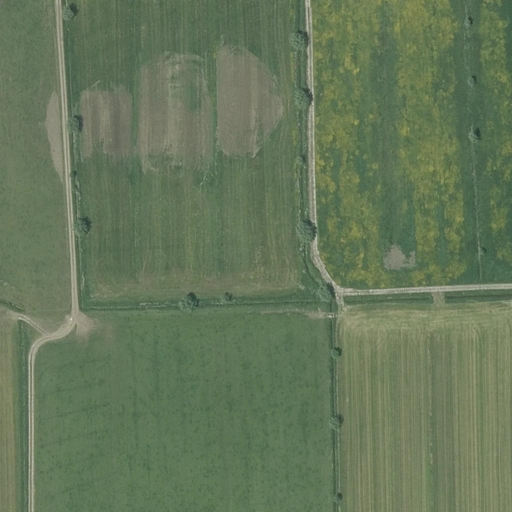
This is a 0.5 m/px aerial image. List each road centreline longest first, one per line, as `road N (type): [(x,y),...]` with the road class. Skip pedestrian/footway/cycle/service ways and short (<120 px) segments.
road 1 (track): [(57,0),(74,308),(67,327),(31,356),(32,511)]
road 2 (track): [(307,0),(318,268),(345,293),(511,286)]
